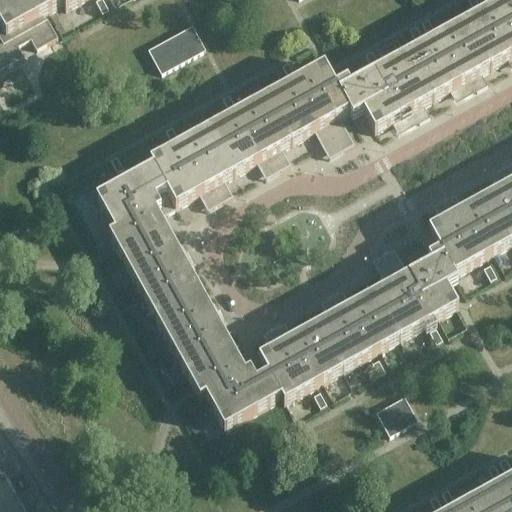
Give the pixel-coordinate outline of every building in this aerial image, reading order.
[(63,10),(57,0),(0,0),(0,74),(24,62),(18,51),(31,44),(36,55),(58,43),(47,24),(46,25),(43,20),(63,10)] [(92,0),(57,0),(63,10),(66,15),(92,0)] [(471,0),(467,3),(474,15),(480,11),(473,0),(471,0)] [(511,1),(465,28),(490,74),(511,62),(511,1)] [(102,18),(108,15),(102,3),(96,6),(102,18)] [(428,24),(421,28),(428,40),(435,37),(428,24)] [(490,74),(465,28),(407,60),(433,106),(456,93),(464,108),(490,94),(481,79),(490,74)] [(148,55),(161,79),(205,55),(192,31),(148,55)] [(415,31),(409,35),(416,47),(422,43),(415,31)] [(378,69),(372,56),(365,60),(372,72),(378,69)] [(433,127),(424,111),(433,106),(407,60),(351,91),(347,85),(335,91),(324,71),(267,103),(292,149),(314,137),(329,163),(354,149),(340,123),(349,118),(352,124),(363,118),(374,138),(398,125),(407,141),(433,127)] [(289,83),(295,80),(288,68),(282,71),(289,83)] [(229,116),(236,113),(229,101),(223,104),(229,116)] [(292,149),(267,103),(208,136),(233,182),(257,169),(265,184),(291,170),(282,155),(292,149)] [(165,136),(172,148),(178,145),(172,132),(165,136)] [(233,182),(208,136),(150,168),(153,173),(176,214),(199,201),(208,215),(233,201),(225,187),(233,182)] [(122,171),(117,162),(110,166),(116,175),(117,178),(123,174),(122,171)] [(511,167),(491,180),(500,196),(488,203),(511,247),(511,167)] [(176,253),(170,242),(159,223),(176,214),(153,173),(96,204),(114,238),(109,241),(154,323),(200,297),(188,275),(194,272),(182,250),(176,253)] [(13,248),(36,246),(30,175),(6,177),(13,248)] [(455,281),(488,263),(511,249),(511,247),(488,203),(464,216),(455,199),(433,211),(442,228),(428,236),(439,256),(428,262),(431,269),(409,281),(394,253),(372,265),(387,293),(375,299),(401,346),(458,314),(447,293),(458,287),(455,281)] [(490,271),(483,274),(490,286),(496,283),(490,271)] [(401,346),(375,299),(351,313),(342,296),(321,308),(330,324),(318,331),(343,377),(401,346)] [(238,366),(233,357),(220,332),(226,329),(214,308),(208,311),(200,297),(154,323),(193,393),(200,406),(206,403),(224,436),(281,405),(258,364),(242,373),(238,366)] [(343,377),(318,331),(294,344),(285,328),(263,339),(272,356),(258,364),(281,405),(284,410),(343,377)] [(429,337),(436,350),(442,346),(436,334),(429,337)] [(372,369),(379,381),(385,378),(379,366),(372,369)] [(313,401),(320,414),(326,410),(320,398),(313,401)] [(389,442),(418,426),(404,402),(376,418),(389,442)] [(499,467),(505,479),(511,476),(505,464),(499,467)] [(487,473),(494,486),(500,482),(494,470),(487,473)] [(22,511),(3,476),(0,478),(0,477),(0,511),(22,511)] [(511,511),(511,483),(485,499),(492,511),(511,511)] [(448,495),(441,499),(448,511),(454,507),(448,495)] [(492,511),(485,499),(460,511),(492,511)] [(433,511),(441,511),(436,502),(429,505),(433,511)]
